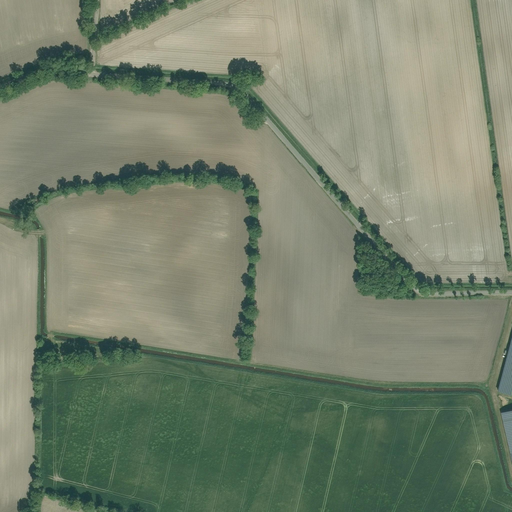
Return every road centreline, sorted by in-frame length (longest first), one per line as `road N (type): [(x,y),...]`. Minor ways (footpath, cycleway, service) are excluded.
road 1 (track): [(86,73),(228,85),(249,97),(410,286),(437,294),(511,293)]
road 2 (residential): [(96,0),(86,73),(42,72),(0,89)]
